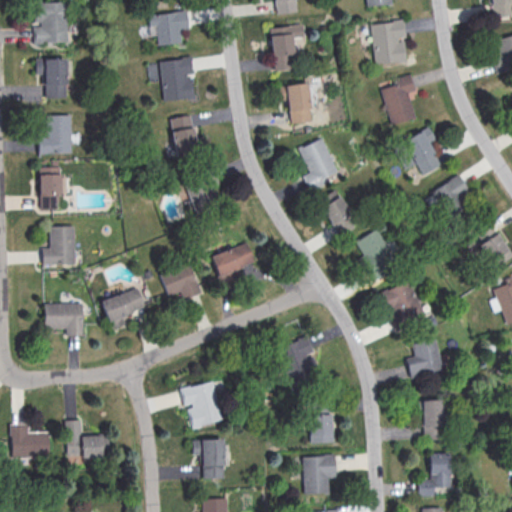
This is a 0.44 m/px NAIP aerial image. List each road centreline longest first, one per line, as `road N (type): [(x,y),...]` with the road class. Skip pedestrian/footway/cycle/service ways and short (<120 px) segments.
road 1 (residential): [(376,511),(368,388),(353,330),(249,158),(225,0)]
road 2 (residential): [(321,279),(110,373),(13,370)]
road 3 (residential): [(511,182),(455,88),(437,0)]
road 4 (residential): [(154,511),(132,365)]
